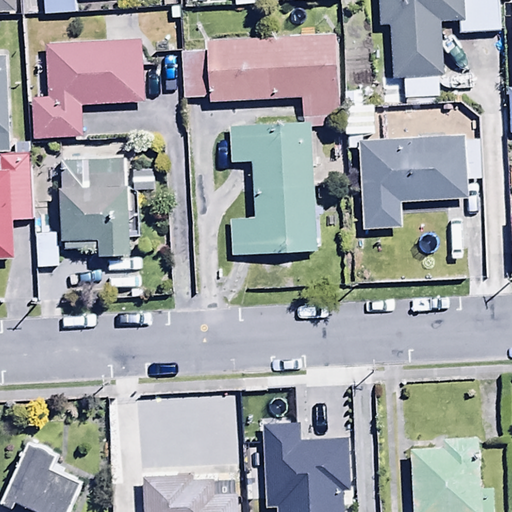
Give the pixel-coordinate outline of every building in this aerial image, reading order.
[(0,0),(0,19),(16,19),(15,0),(0,0)] [(74,20),(73,2),(107,0),(42,0),(44,22),(74,20)] [(248,0),(248,9),(262,9),(262,0),(265,0),(266,7),(283,7),(282,0),(292,0),(293,4),(337,4),(337,0),(248,0)] [(377,0),(379,33),(389,32),(391,83),(403,83),(404,110),(436,109),(435,81),(442,81),(440,29),(460,28),(460,39),(501,38),(499,0),(377,0)] [(334,42),(207,49),(207,57),(181,58),(184,105),(209,103),(210,111),(302,106),(303,131),(328,130),(328,124),(339,123),(334,42)] [(141,48),(45,52),(48,105),(32,105),(33,148),(82,146),(81,112),(144,110),(141,48)] [(360,97),(344,98),(347,143),(376,141),(374,113),(361,113),(360,97)] [(315,261),(309,132),(230,136),(232,171),(250,170),(253,229),(229,230),(231,265),(315,261)] [(461,143),(358,149),(363,237),(372,236),(372,246),(396,245),(395,237),(404,237),(402,207),(467,204),(466,187),(479,186),(477,148),(461,149),(461,143)] [(0,267),(16,267),(15,228),(36,228),(33,150),(16,150),(16,159),(0,159),(0,267)] [(126,168),(59,170),(63,257),(96,255),(97,267),(130,265),(126,168)] [(54,226),(37,227),(38,276),(58,275),(57,237),(54,237),(54,226)] [(444,457),(412,458),(413,511),(493,511),(493,494),(478,495),(477,445),(444,446),(444,457)] [(57,466),(26,453),(1,511),(16,511),(17,511),(20,511),(74,511),(84,490),(52,476),(57,466)] [(213,487),(143,487),(143,511),(239,511),(240,502),(213,502),(213,487)]
